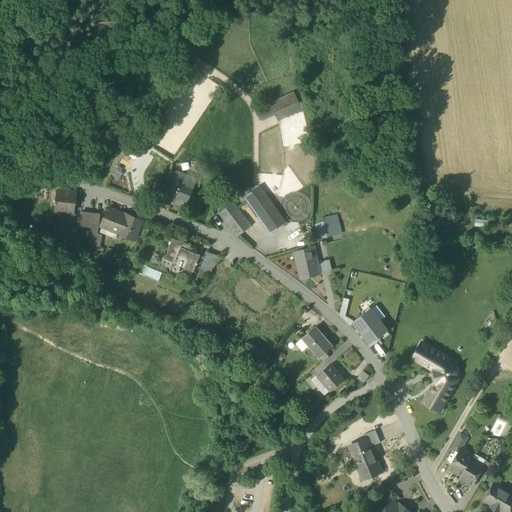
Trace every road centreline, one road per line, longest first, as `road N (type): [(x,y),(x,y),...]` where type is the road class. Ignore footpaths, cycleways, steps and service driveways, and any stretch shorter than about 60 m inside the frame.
road 1 (unclassified): [(387,381),(330,316),(234,246),(59,176)]
road 2 (residential): [(287,511),(302,443),(317,422),(348,395),(387,381)]
road 3 (unclassified): [(427,480),(492,367)]
